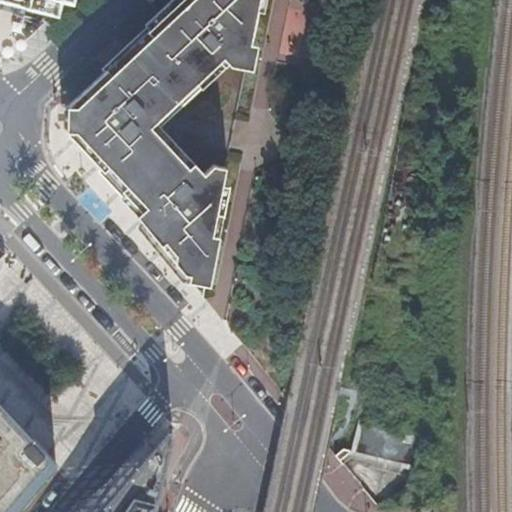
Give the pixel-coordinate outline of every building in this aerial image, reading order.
[(140,212),(136,217),(184,275),(200,294),(225,168),(213,165),(203,174),(155,122),(208,72),(219,62),(225,67),(232,59),(246,62),(258,0),(180,0),(179,1),(187,10),(157,39),(153,35),(111,75),(106,70),(68,106),(70,108),(70,131),(67,134),(82,150),(121,192),(140,212)] [(187,10),(179,1),(106,70),(111,75),(153,35),(157,39),(187,10)] [(0,403),(0,511),(14,511),(56,464),(0,403)] [(421,435),(359,420),(351,451),(342,449),(334,456),(339,462),(351,452),(412,467),(421,435)] [(173,435),(167,430),(99,508),(103,511),(155,511),(162,487),(173,435)]
